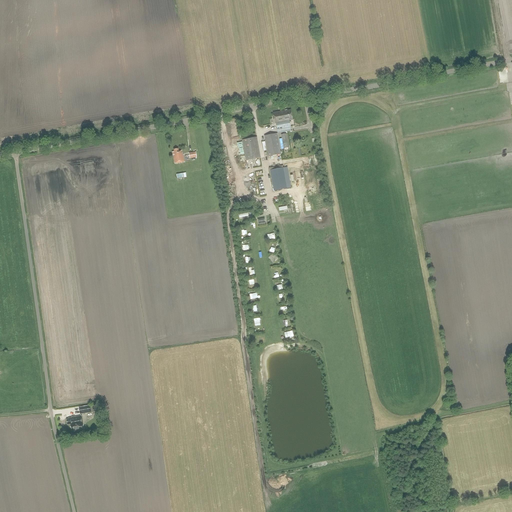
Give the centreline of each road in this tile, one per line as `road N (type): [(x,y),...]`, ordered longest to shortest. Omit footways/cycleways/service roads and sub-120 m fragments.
road 1 (tertiary): [(14,151),(511,59)]
road 2 (unclassified): [(74,511),(50,410),(14,151)]
